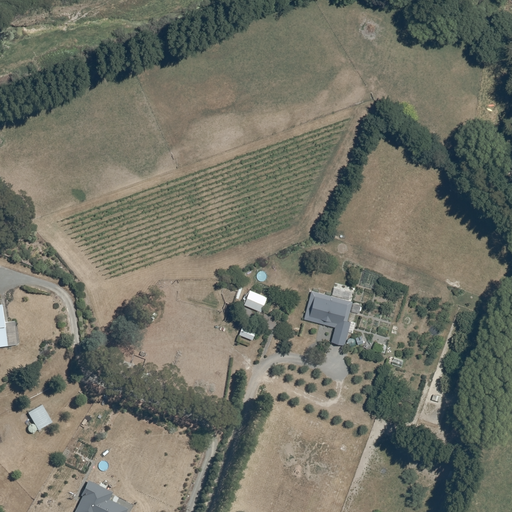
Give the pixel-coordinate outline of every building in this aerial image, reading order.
[(334,282),(330,296),(311,291),(303,319),(334,328),(330,342),(343,345),(347,331),(352,333),(355,323),(344,320),(348,307),(353,290),(345,288),(346,285),(334,282)] [(266,297),(249,291),(243,305),(260,312),(266,297)] [(361,304),(353,303),(350,312),(359,314),(361,304)] [(3,323),(1,305),(0,304),(0,347),(16,346),(13,322),(3,323)] [(257,333),(242,326),(236,338),(251,345),(257,333)] [(393,337),(384,334),(380,349),(389,351),(393,337)] [(51,423),(40,404),(27,412),(37,431),(51,423)]
